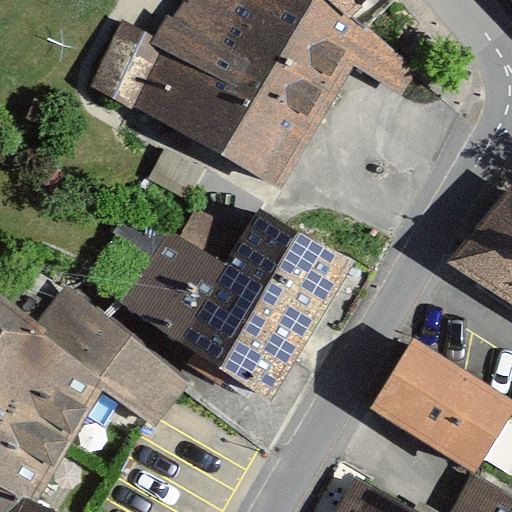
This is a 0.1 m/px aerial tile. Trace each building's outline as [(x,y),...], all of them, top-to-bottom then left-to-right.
[(117,33),(87,97),(276,206),(342,72),(399,99),(409,76),(347,37),(383,0),(155,0),(180,15),(150,52),(117,33)] [(511,196),(504,192),(450,275),(511,315),(511,196)] [(166,244),(116,319),(258,414),(345,283),(256,224),(219,279),(166,244)] [(22,341),(0,323),(0,511),(4,511),(6,510),(10,511),(28,511),(95,397),(150,438),(179,394),(56,295),(22,341)] [(511,416),(406,347),(361,415),(466,484),(511,416)] [(502,511),(467,492),(455,511),(378,511),(356,499),(348,511),(502,511)]
